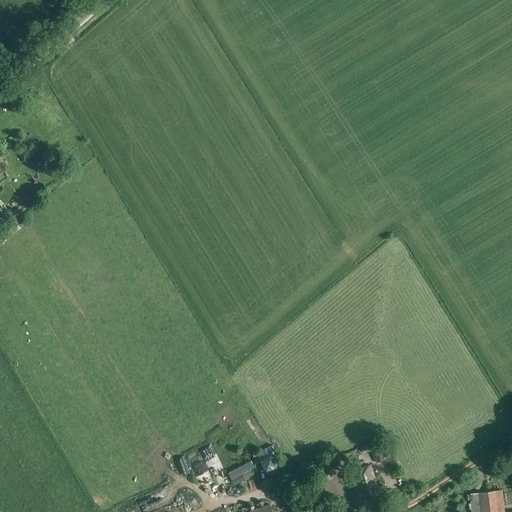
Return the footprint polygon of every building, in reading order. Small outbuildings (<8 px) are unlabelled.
[(26,223),(32,233),(39,229),(33,220),(26,223)] [(15,245),(31,234),(28,229),(12,240),(15,245)] [(385,459),(376,440),(361,447),(364,454),(370,451),(376,464),(385,459)] [(273,444),(257,452),(253,454),(257,464),(262,462),(271,479),(286,470),(273,444)] [(347,463),(354,461),(352,453),(345,455),(347,463)] [(252,461),(229,474),(233,480),(244,474),(247,479),(256,474),(253,470),(256,468),(252,461)] [(365,494),(378,490),(370,464),(356,468),(365,494)] [(206,495),(203,487),(195,490),(201,508),(212,504),(208,494),(206,495)] [(471,501),(470,501),(471,511),(511,511),(505,511),(504,511),(502,490),(478,492),(478,494),(470,495),(471,501)] [(272,511),(269,503),(244,511),(272,511)]
